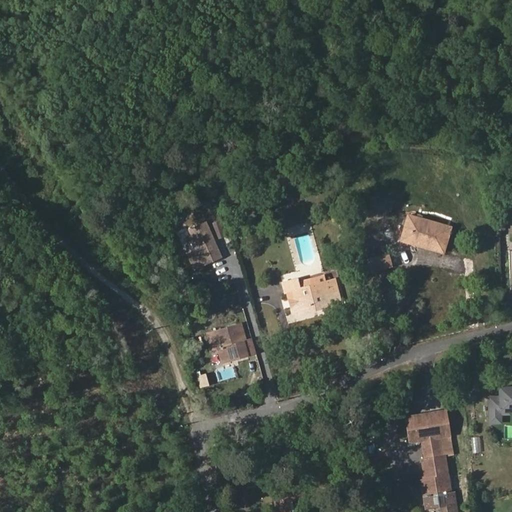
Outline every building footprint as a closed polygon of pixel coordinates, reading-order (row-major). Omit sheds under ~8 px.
[(427,182),(421,161),(398,166),(402,184),(416,180),(417,184),(427,182)] [(397,165),(384,168),(384,165),(370,168),(373,179),(376,192),(386,190),(386,192),(395,190),(395,188),(403,186),(402,184),(398,166),(397,165)] [(376,192),(373,179),(357,183),(362,203),(378,199),(376,192)] [(426,199),(428,190),(416,187),(414,196),(426,199)] [(423,209),(426,199),(414,196),(411,206),(423,209)] [(400,234),(406,214),(397,211),(391,231),(400,234)] [(441,249),(448,224),(406,212),(406,214),(400,234),(398,241),(414,245),(415,242),(441,249)] [(221,256),(205,220),(186,228),(194,247),(184,252),(191,269),(221,256)] [(441,249),(415,242),(414,245),(443,254),(452,225),(448,224),(441,249)] [(392,266),(388,252),(361,259),(365,273),(392,266)] [(340,299),(334,279),(310,286),(309,279),(297,282),(296,279),(282,283),(285,292),(287,292),(292,313),(296,312),(296,314),(332,305),(331,301),(340,299)] [(255,353),(251,339),(246,341),(241,324),(206,334),(211,351),(218,349),(220,359),(235,355),(236,358),(255,353)] [(511,384),(497,385),(497,395),(487,395),(487,423),(501,423),(501,415),(509,415),(509,411),(511,411),(511,384)] [(450,435),(445,408),(403,415),(407,442),(420,440),(450,435)] [(453,455),(450,435),(420,440),(424,458),(445,454),(445,456),(453,455)] [(457,511),(454,491),(451,491),(445,456),(445,454),(424,458),(419,459),(422,475),(423,478),(419,478),(424,509),(439,507),(439,511),(457,511)] [(289,511),(287,502),(292,501),(302,499),(300,487),(273,493),(277,511),(289,511)]
